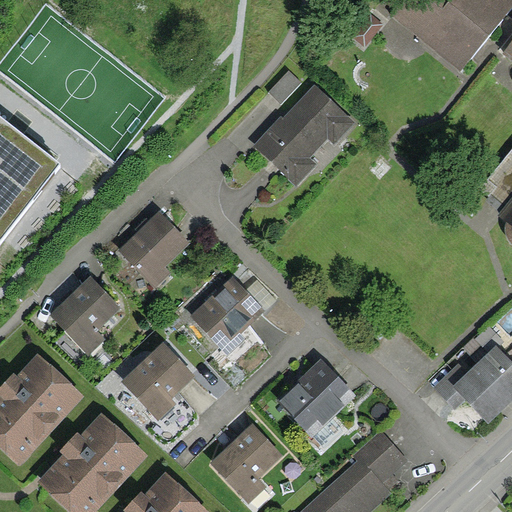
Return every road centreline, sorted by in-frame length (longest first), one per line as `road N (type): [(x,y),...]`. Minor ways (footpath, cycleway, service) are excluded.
road 1 (residential): [(488,476),(323,316)]
road 2 (residential): [(323,316),(174,162)]
road 3 (residential): [(323,316),(178,452)]
